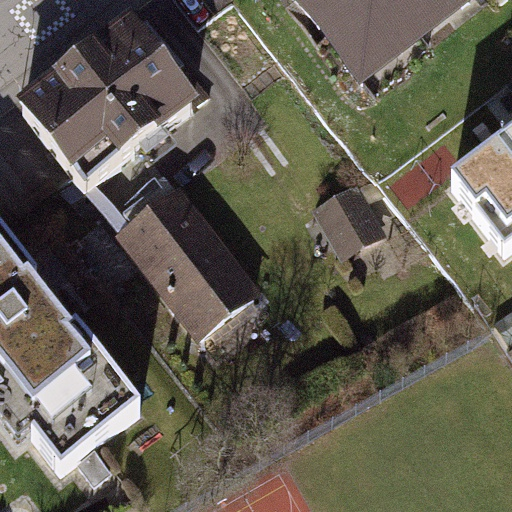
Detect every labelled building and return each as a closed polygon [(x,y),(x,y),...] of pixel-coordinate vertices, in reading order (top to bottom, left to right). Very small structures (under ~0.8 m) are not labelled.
[(470,0),(288,0),(278,8),(348,97),(470,0)] [(114,50),(3,134),(64,214),(175,131),(114,50)] [(504,256),(511,250),(511,143),(452,190),(504,256)] [(256,314),(171,210),(111,259),(196,363),(256,314)] [(126,429),(0,262),(0,449),(36,497),(126,429)]
